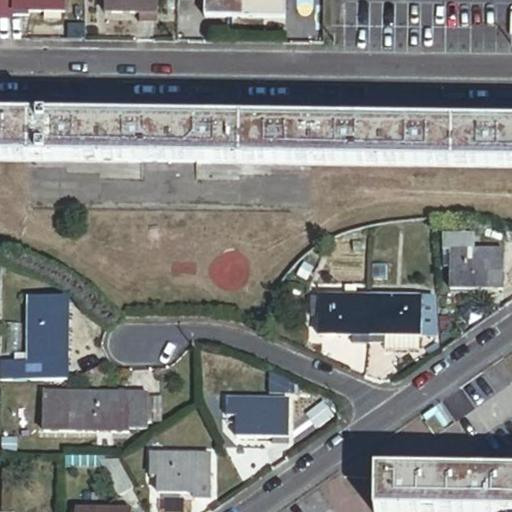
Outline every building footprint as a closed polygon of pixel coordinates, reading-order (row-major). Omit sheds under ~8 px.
[(67,15),(66,0),(0,0),(0,19),(31,20),(31,15),(67,15)] [(156,15),(156,0),(104,0),(104,15),(139,15),(139,23),(156,22),(156,15)] [(284,0),(202,0),(202,20),(284,20),(284,0)] [(511,127),(0,125),(0,164),(511,166),(511,127)] [(444,239),(443,254),(451,254),(473,255),(473,239),(444,239)] [(451,263),(451,271),(451,293),(503,293),(503,255),(473,255),(451,254),(451,263)] [(0,381),(65,382),(67,300),(28,300),(27,359),(15,358),(15,365),(1,365),(0,381)] [(319,320),(319,340),(353,340),(369,340),(369,300),(319,300),(319,303),(319,320)] [(420,301),(369,300),(369,340),(385,340),(419,340),(420,301)] [(432,301),(420,301),(419,340),(432,340),(432,301)] [(419,340),(385,340),(385,354),(419,354),(419,340)] [(289,387),(278,382),(278,397),(288,398),(289,387)] [(147,396),(70,395),(69,434),(146,436),(147,396)] [(288,403),(225,403),(226,421),(236,421),(236,442),(272,442),(272,424),(288,424),(288,403)] [(195,479),(210,479),(210,457),(152,457),(152,476),(158,476),(157,496),(194,497),(195,479)] [(134,491),(119,464),(103,464),(121,498),(134,491)] [(511,474),(379,472),(379,509),(511,511),(511,474)] [(210,504),(210,479),(195,479),(194,497),(194,504),(210,504)]
